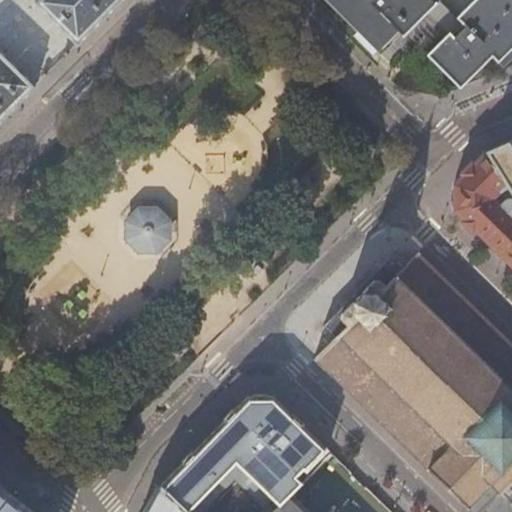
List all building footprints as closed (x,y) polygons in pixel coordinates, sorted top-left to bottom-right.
[(35,0),(35,1),(77,43),(93,27),(120,0),(35,0)] [(336,0),(381,44),(425,0),(336,0)] [(423,41),(439,26),(446,34),(460,22),(439,0),(436,0),(409,26),(423,41)] [(511,0),(473,0),(456,17),(463,25),(451,37),(447,34),(426,54),(449,77),(459,87),(490,55),(496,61),(509,48),(511,45),(511,0)] [(34,86),(0,51),(0,119),(24,96),(34,86)] [(511,153),(506,144),(486,153),(506,185),(511,195),(511,153)] [(511,200),(508,199),(503,201),(497,206),(490,199),(496,191),(506,185),(486,153),(465,174),(454,186),(454,209),(484,239),(511,265),(511,200)] [(165,221),(155,211),(138,211),(127,222),(126,238),(138,251),(155,250),(166,239),(165,221)] [(335,336),(313,358),(329,375),(331,374),(427,469),(426,469),(465,507),(466,506),(471,511),(511,511),(511,345),(459,294),(433,269),(434,268),(417,251),(395,274),(387,266),(387,265),(385,262),(381,266),(362,286),(345,303),(325,324),(322,326),(326,329),(326,328),(335,336)] [(306,472),(328,450),(273,396),(248,397),(226,419),(194,452),(160,487),(180,505),(186,511),(204,511),(235,479),(267,509),(275,501),(305,470),(306,472)] [(31,511),(7,493),(0,486),(0,511),(31,511)] [(173,511),(180,505),(160,487),(146,511),(145,511),(173,511)] [(307,511),(290,495),(280,506),(275,501),(263,511),(307,511)]
